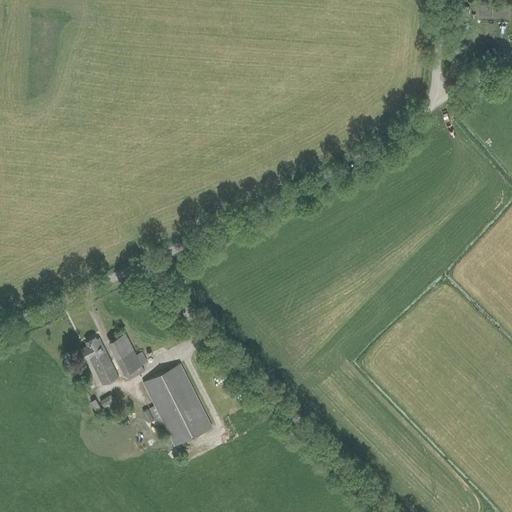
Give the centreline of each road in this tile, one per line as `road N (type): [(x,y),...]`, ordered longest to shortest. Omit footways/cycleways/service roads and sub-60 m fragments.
road 1 (unclassified): [(135,266),(364,156),(436,102),(441,0)]
road 2 (unclassified): [(393,511),(135,266)]
road 3 (unclassified): [(0,331),(135,266)]
